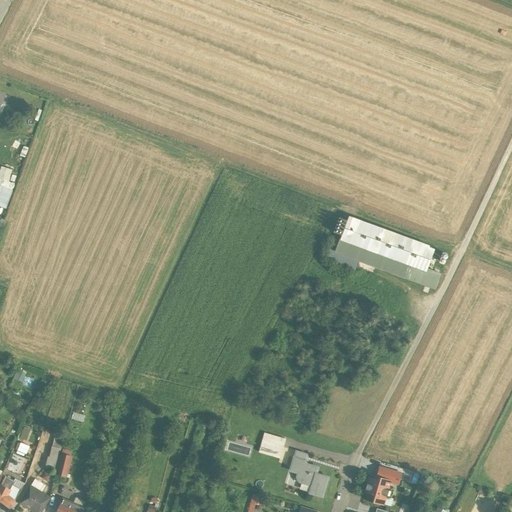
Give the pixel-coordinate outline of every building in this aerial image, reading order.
[(0,207),(5,209),(11,191),(0,187),(0,207)] [(434,250),(347,218),(340,237),(426,270),(434,250)] [(426,270),(340,237),(335,251),(435,289),(440,275),(426,270)] [(285,440),(263,434),(259,449),(256,448),(255,452),(279,458),(285,440)] [(56,439),(54,438),(52,447),(60,449),(61,449),(63,441),(56,439)] [(20,443),(18,450),(27,453),(29,445),(20,443)] [(52,447),(49,457),(48,457),(45,468),(56,470),(59,459),(58,459),(60,449),(52,447)] [(306,455),(296,451),(290,471),(297,473),(297,476),(297,478),(299,481),(301,482),(311,485),(309,493),(322,497),(328,477),(316,474),(318,468),(306,464),(304,461),(306,455)] [(71,456),(61,454),(56,474),(66,477),(71,456)] [(400,474),(379,468),(377,477),(389,481),(397,484),(400,474)] [(377,477),(370,475),(367,483),(366,483),(364,490),(365,490),(363,498),(382,504),(384,496),(388,497),(391,490),(387,488),(389,481),(377,477)] [(14,482),(4,477),(0,485),(0,501),(9,508),(14,501),(9,497),(14,482)] [(45,485),(35,479),(30,486),(41,492),(45,485)] [(30,486),(19,503),(33,511),(40,511),(50,498),(41,492),(30,486)] [(251,493),(248,511),(253,511),(255,503),(260,504),(261,495),(251,493)] [(85,502),(75,498),(73,504),(82,508),(85,502)] [(73,504),(62,500),(57,511),(82,511),(84,509),(82,508),(73,504)]
